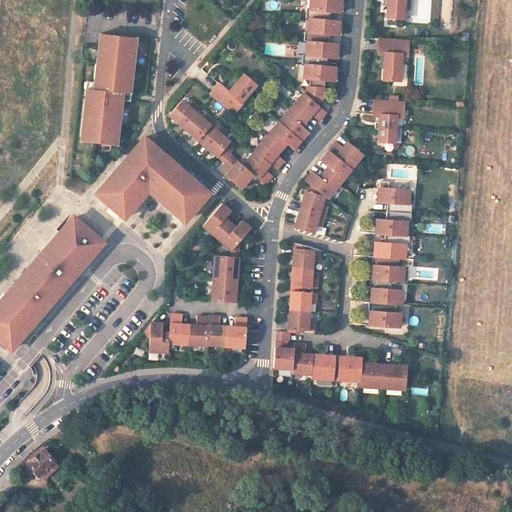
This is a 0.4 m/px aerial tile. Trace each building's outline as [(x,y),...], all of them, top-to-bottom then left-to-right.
[(310,0),(310,10),(306,9),(306,18),(309,18),(330,20),(331,11),(340,12),(340,0),(310,0)] [(384,0),(384,5),(389,5),(387,24),(396,25),(397,18),(404,19),(405,0),(384,0)] [(330,20),(309,18),(308,32),(304,32),(304,41),(307,41),(328,43),(329,34),(338,35),(339,21),(330,20)] [(136,40),(99,36),(98,47),(94,83),(93,90),(86,90),(80,143),(93,144),(117,147),(120,123),(122,101),(123,94),(130,94),(133,68),(136,40)] [(409,41),(378,39),(377,52),(377,54),(380,54),(385,54),(384,60),(380,60),(379,67),(384,67),(383,80),(400,81),(402,56),(408,56),(409,41)] [(328,43),(307,41),(306,55),(302,55),(302,64),(305,64),(326,66),(327,57),(336,58),(337,44),(328,43)] [(306,91),(304,93),(317,105),(323,98),(325,80),(334,81),(335,66),(326,66),(305,64),(304,78),(310,79),(309,86),(306,86),(306,91)] [(219,83),(209,94),(211,96),(228,110),(233,114),(243,104),(242,103),(256,85),(244,74),(229,92),(219,83)] [(94,83),(87,82),(86,90),(93,90),(94,83)] [(317,105),(304,93),(292,107),(304,119),(309,113),(319,121),(326,112),(317,105)] [(130,94),(123,94),(122,101),(130,102),(130,94)] [(188,106),(181,100),(169,115),(183,127),(196,113),(200,108),(192,102),(188,106)] [(390,101),(374,100),(373,114),(373,116),(381,116),(381,123),(375,122),(375,129),(380,129),(379,142),(395,143),(397,124),(397,118),(403,118),(404,102),(399,102),(390,101)] [(304,119),(292,107),(279,122),(292,133),(301,141),(309,132),(300,124),(304,119)] [(196,113),(183,127),(200,142),(213,127),(211,125),(214,121),(206,114),(203,118),(196,113)] [(292,133),(279,122),(267,136),(279,147),(284,142),(294,150),(301,141),(292,133)] [(215,129),(213,127),(200,142),(217,157),(226,146),(230,141),(223,136),(227,132),(219,125),(215,129)] [(279,147),(267,136),(254,151),(267,162),(277,170),(284,161),(275,153),(279,147)] [(101,195),(99,197),(120,216),(122,214),(126,217),(148,191),(182,220),(185,217),(188,218),(206,197),(204,195),(207,191),(151,143),(144,137),(127,156),(119,167),(97,192),(101,195)] [(336,142),(329,151),(351,169),(363,154),(348,142),(343,147),(336,142)] [(234,153),(226,146),(217,157),(224,163),(222,166),(231,174),(228,178),(240,189),(253,174),(242,165),(231,156),(234,153)] [(267,162),(254,151),(242,165),(253,174),(255,176),(264,184),(272,175),(262,167),(267,162)] [(329,151),(321,160),(329,166),(324,171),(339,184),(351,169),(329,151)] [(312,171),(305,181),(310,185),(323,195),(328,199),(339,184),(324,171),(319,177),(312,171)] [(388,182),(379,181),(378,188),(377,201),(389,202),(388,211),(407,213),(410,213),(411,204),(408,204),(409,190),(387,188),(388,182)] [(305,191),(299,209),(317,214),(323,216),(326,206),(320,204),(323,196),(323,195),(310,185),(305,191)] [(221,203),(202,225),(217,238),(230,223),(224,218),(230,211),(221,203)] [(317,214),(299,209),(295,225),(294,227),(312,232),(315,224),(321,226),(323,216),(317,214)] [(407,213),(388,211),(387,220),(376,220),(375,233),(386,234),(400,235),(405,235),(406,221),(410,222),(410,213),(407,213)] [(18,279),(0,300),(0,340),(8,347),(10,345),(14,348),(102,244),(98,241),(101,238),(77,218),(75,221),(71,218),(59,232),(37,258),(18,279)] [(230,223),(217,238),(231,250),(250,228),(241,221),(235,228),(230,223)] [(400,235),(386,234),(386,243),(374,242),(373,256),(399,258),(404,258),(405,245),(408,245),(409,236),(405,235),(400,235)] [(307,246),(294,243),(292,267),(305,268),(310,269),(311,260),(317,260),(318,250),(307,250),(307,246)] [(238,257),(215,255),(213,278),(237,280),(238,257)] [(373,256),(371,256),(371,265),(373,265),(372,279),(397,281),(402,281),(403,267),(398,267),(399,258),(373,256)] [(305,268),(292,267),(291,291),(303,292),(304,287),(309,287),(315,288),(316,278),(310,277),(310,269),(305,268)] [(237,280),(213,278),(212,301),(235,303),(237,280)] [(397,281),(372,279),(370,279),(369,288),(371,288),(370,302),(395,304),(401,304),(402,290),(396,290),(397,281)] [(303,292),(291,291),(290,310),(302,311),(307,311),(308,303),(314,303),(315,292),(309,292),(303,292)] [(395,304),(370,302),(368,302),(368,311),(370,311),(369,325),(399,327),(400,313),(395,312),(395,304)] [(302,311),(290,310),(288,332),(301,333),(301,330),(312,331),(313,320),(307,320),(307,311),(302,311)] [(182,315),(170,314),(169,333),(168,343),(187,344),(189,326),(181,325),(182,315)] [(196,326),(189,326),(187,344),(206,346),(206,345),(208,317),(197,316),(196,326)] [(220,317),(208,316),(208,317),(206,345),(225,346),(227,326),(220,326),(220,317)] [(234,327),(227,326),(225,346),(244,347),(245,324),(246,318),(235,318),(234,327)] [(162,323),(151,322),(146,328),(150,332),(149,351),(168,352),(168,343),(169,333),(162,332),(162,323)] [(288,332),(276,331),(273,367),(292,368),(293,349),(285,349),(286,340),(288,340),(288,332)] [(306,345),(294,344),(293,349),(292,368),(292,372),(311,373),(312,354),(305,353),(306,345)] [(142,357),(145,351),(136,347),(133,353),(142,357)] [(339,356),(312,354),(311,373),(310,377),(333,379),(333,370),(338,370),(339,356)] [(361,357),(339,356),(338,370),(337,379),(360,381),(361,362),(361,357)] [(384,364),(361,362),(360,381),(360,386),(382,388),(384,364)] [(402,365),(384,364),(382,388),(405,389),(407,366),(402,365)] [(54,462),(43,450),(28,464),(39,476),(39,475),(54,462)] [(57,466),(54,462),(39,475),(43,479),(57,466)]
